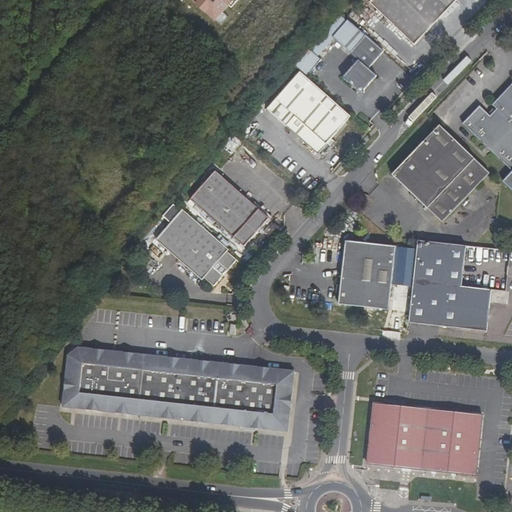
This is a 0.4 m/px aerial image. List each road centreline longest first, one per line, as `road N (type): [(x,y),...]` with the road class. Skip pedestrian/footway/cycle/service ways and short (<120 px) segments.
road 1 (residential): [(511,12),(420,102),(263,281),(257,296),(268,322),(350,342)]
road 2 (secondary): [(250,498),(0,469)]
road 3 (residential): [(350,342),(511,359)]
